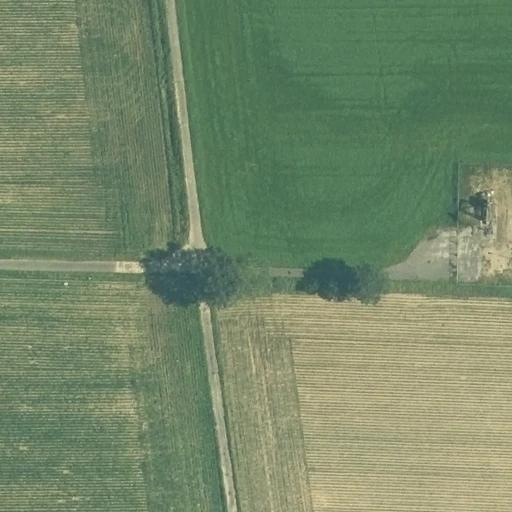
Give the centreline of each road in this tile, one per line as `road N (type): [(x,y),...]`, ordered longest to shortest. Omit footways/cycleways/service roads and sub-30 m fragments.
road 1 (track): [(231,511),(166,0)]
road 2 (track): [(0,266),(366,277),(448,266)]
